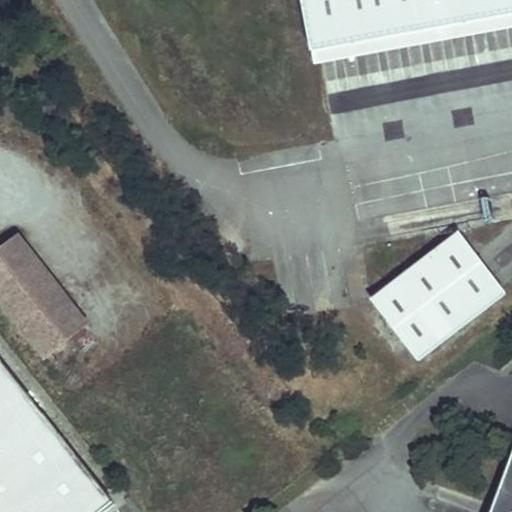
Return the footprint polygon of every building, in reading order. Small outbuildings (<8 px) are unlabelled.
[(511,0),(304,0),(315,58),(511,23),(511,0)] [(428,352),(511,288),(511,281),(467,227),(379,293),(428,352)] [(18,236),(0,250),(0,296),(46,356),(86,325),(18,236)] [(109,511),(117,506),(0,359),(0,511),(109,511)] [(511,511),(511,444),(486,511),(511,511)]
